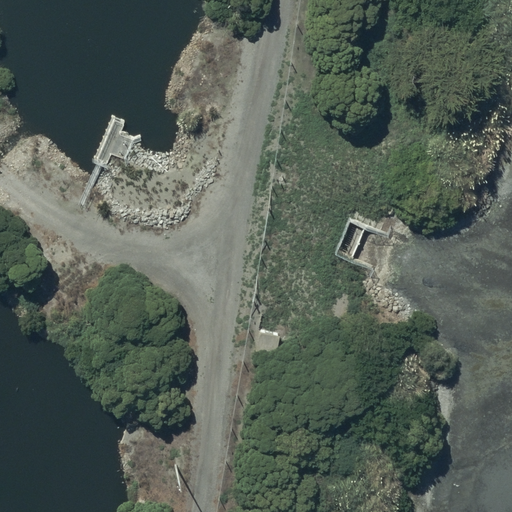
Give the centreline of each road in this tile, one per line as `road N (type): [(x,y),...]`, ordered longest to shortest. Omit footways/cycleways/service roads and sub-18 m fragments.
road 1 (track): [(131,253),(178,241),(234,208),(271,0)]
road 2 (track): [(211,384),(234,208)]
